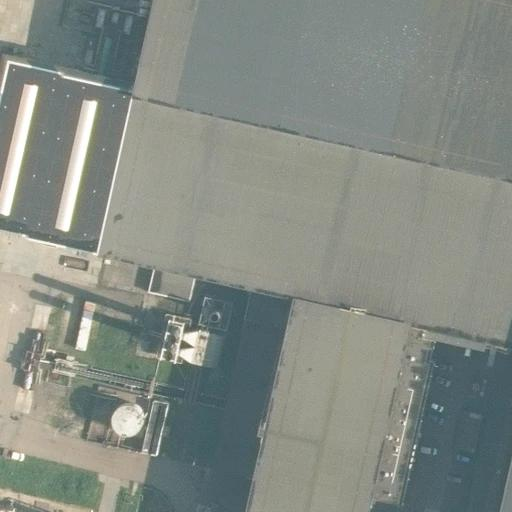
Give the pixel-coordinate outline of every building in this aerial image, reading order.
[(0,53),(0,55),(0,224),(102,247),(155,259),(195,268),(254,281),(252,290),(436,331),(475,339),(484,342),(485,342),(487,334),(511,339),(511,0),(156,0),(153,19),(144,56),(138,84),(0,53)] [(155,259),(148,291),(188,300),(195,268),(155,259)] [(368,511),(369,507),(371,497),(402,504),(415,444),(433,365),(434,359),(430,358),(433,345),(433,344),(436,331),(252,290),(228,398),(228,399),(227,402),(213,466),(223,468),(236,471),(256,475),(255,481),(250,505),(248,511),(368,511)] [(174,355),(220,362),(223,344),(207,342),(208,330),(189,327),(190,319),(180,317),(174,355)] [(146,418),(146,417),(145,412),(141,406),(136,402),(129,401),(124,402),(118,406),(114,412),(114,417),(115,423),(118,428),(122,432),(128,433),(131,433),(135,433),(140,429),(144,424),(146,418)] [(511,511),(511,467),(501,511),(511,511)]
